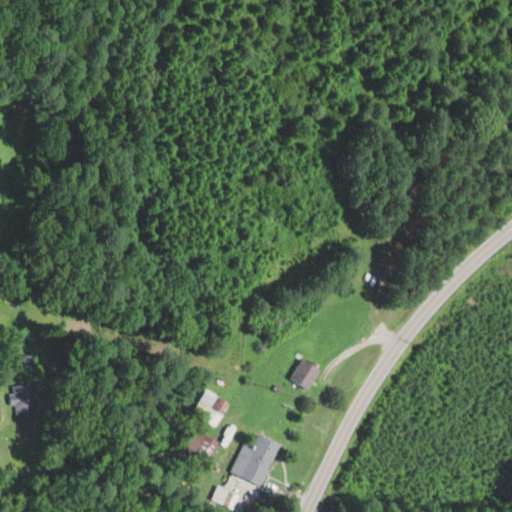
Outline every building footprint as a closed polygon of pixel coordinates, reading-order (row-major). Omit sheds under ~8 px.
[(16,355),(30,355),(30,364),(16,364),(16,355)] [(308,390),(321,370),(303,358),(290,378),(308,390)] [(10,386),(28,383),(33,410),(15,413),(13,403),(7,404),(6,394),(11,393),(10,386)] [(216,426),(230,403),(207,389),(193,412),(216,426)] [(208,466),(220,442),(194,429),(182,452),(208,466)] [(231,472),(262,485),(280,444),(258,435),(254,445),(244,441),(231,472)] [(239,495),(223,489),(218,503),(234,509),(239,495)]
